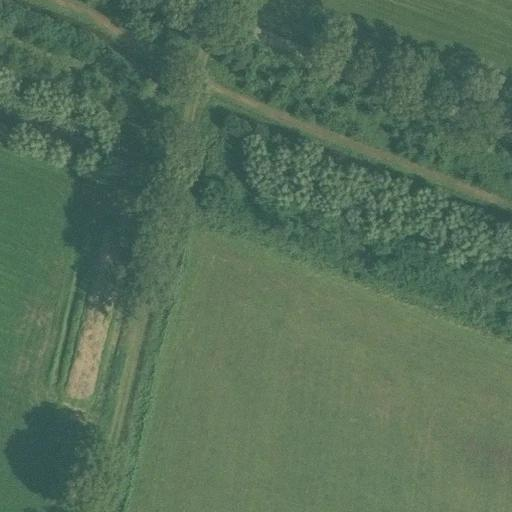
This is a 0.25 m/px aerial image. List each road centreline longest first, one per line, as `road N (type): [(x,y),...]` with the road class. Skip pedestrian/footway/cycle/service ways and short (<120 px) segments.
road 1 (track): [(210,16),(94,511)]
road 2 (unclassified): [(511,130),(167,0)]
